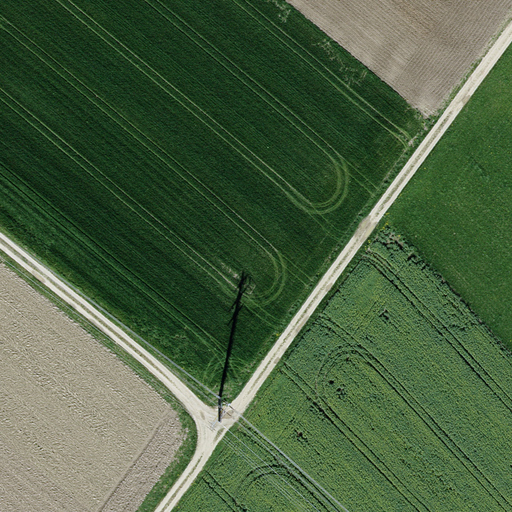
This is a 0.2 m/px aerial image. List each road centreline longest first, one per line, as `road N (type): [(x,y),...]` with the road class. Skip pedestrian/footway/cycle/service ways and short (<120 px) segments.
road 1 (track): [(222,416),(511,26)]
road 2 (track): [(222,416),(0,235)]
